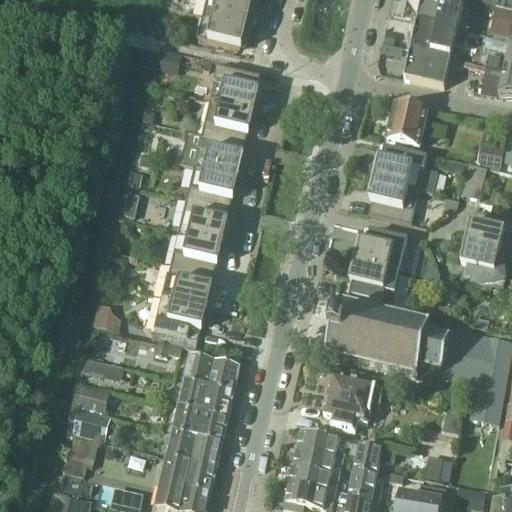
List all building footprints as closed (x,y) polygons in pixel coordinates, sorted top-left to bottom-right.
[(249,11),(207,0),(202,21),(250,33),(254,16),(248,15),(249,11)] [(257,0),(206,0),(207,0),(249,11),(251,6),(256,7),(257,0)] [(437,29),(443,0),(422,0),(417,25),(437,29)] [(457,34),(463,5),(443,0),(437,29),(457,34)] [(511,0),(443,0),(463,5),(464,3),(511,14),(511,0)] [(250,33),(202,21),(196,43),(239,53),(241,48),(246,49),(250,33)] [(430,60),(437,29),(417,25),(410,56),(430,60)] [(450,65),(457,34),(437,29),(430,60),(450,65)] [(388,62),(394,59),(395,53),(384,50),(382,61),(388,62)] [(511,53),(508,53),(506,63),(504,75),(501,92),(499,103),(511,102),(511,53)] [(410,56),(404,84),(423,88),(430,60),(410,56)] [(179,79),(183,62),(161,57),(157,74),(179,79)] [(489,59),(486,71),(497,74),(500,61),(489,59)] [(450,65),(430,60),(423,88),(444,93),(450,65)] [(466,66),(464,71),(485,76),(486,71),(466,66)] [(498,91),(501,92),(504,75),(497,74),(486,71),(485,76),(482,88),(498,91)] [(260,84),(217,74),(209,108),(252,118),(260,84)] [(481,99),(496,102),(498,91),(482,88),(481,99)] [(252,118),(209,108),(201,140),(244,151),(252,118)] [(419,153),(428,115),(395,108),(386,145),(419,153)] [(244,151),(201,140),(194,173),(236,183),(244,151)] [(477,166),(500,172),(506,152),(482,146),(477,166)] [(438,178),(424,175),(427,163),(384,153),(376,186),(419,196),(433,200),(438,178)] [(469,169),(465,200),(482,202),(486,171),(469,169)] [(236,183),(194,173),(186,206),(228,216),(236,183)] [(411,230),(419,196),(376,186),(368,220),(411,230)] [(130,197),(124,219),(134,221),(140,199),(130,197)] [(449,220),(457,213),(459,207),(446,204),(443,214),(449,220)] [(228,216),(186,206),(178,238),(221,249),(228,216)] [(511,255),(511,225),(476,218),(468,251),(511,261),(511,255)] [(365,235),(357,268),(400,279),(408,245),(365,235)] [(221,249),(178,238),(170,271),(213,281),(221,249)] [(503,294),(511,261),(468,251),(460,285),(503,294)] [(326,263),(324,272),(334,274),(336,265),(326,263)] [(395,297),(400,279),(357,268),(349,302),(404,315),(407,300),(395,297)] [(213,281),(170,271),(162,304),(205,314),(213,281)] [(430,286),(439,288),(441,280),(439,275),(433,273),(430,286)] [(205,314),(162,304),(154,337),(197,347),(205,314)] [(338,308),(325,361),(417,383),(420,372),(442,378),(440,384),(478,392),(470,424),(499,431),(511,355),(511,348),(430,330),(430,329),(338,308)] [(95,330),(121,334),(123,316),(97,312),(95,330)] [(208,392),(214,367),(190,361),(184,386),(208,392)] [(233,398),(239,372),(214,367),(208,392),(233,398)] [(381,412),(385,394),(331,382),(330,387),(326,392),(328,398),(326,405),(322,409),(324,416),(322,421),(332,423),(330,432),(357,439),(359,426),(367,428),(372,410),(381,412)] [(233,398),(208,392),(184,386),(178,412),(227,423),(233,398)] [(108,399),(89,394),(77,391),(72,413),(120,424),(121,421),(103,417),(108,399)] [(222,449),(227,423),(178,412),(173,438),(197,443),(222,449)] [(511,435),(504,435),(503,443),(511,444),(511,435)] [(337,454),(339,445),(339,444),(301,436),(297,454),(335,463),(342,465),(344,456),(337,454)] [(191,469),(197,443),(173,438),(167,463),(191,469)] [(97,458),(99,448),(73,442),(67,467),(64,478),(84,483),(87,472),(93,474),(97,458)] [(216,475),(222,449),(197,443),(191,469),(216,475)] [(422,460),(449,464),(451,451),(424,446),(422,460)] [(511,448),(510,448),(502,447),(500,462),(508,463),(511,463),(511,448)] [(395,459),(390,458),(388,457),(388,455),(360,449),(355,471),(378,477),(381,463),(393,466),(395,459)] [(335,463),(297,454),(293,471),(331,481),(338,482),(340,472),(333,470),(335,463)] [(185,493),(191,469),(167,463),(161,488),(185,493)] [(443,466),(439,485),(448,487),(452,467),(443,466)] [(210,499),(216,475),(191,469),(185,493),(210,499)] [(331,481),(293,471),(289,488),(334,499),(336,491),(329,489),(331,481)] [(375,489),(378,477),(355,471),(349,497),(373,501),(380,503),(382,491),(375,489)] [(180,511),(185,493),(161,488),(155,511),(180,511)] [(312,511),(330,511),(334,499),(289,488),(283,511),(296,511),(298,508),(312,511)] [(473,511),(484,511),(489,496),(461,489),(456,507),(473,511)] [(420,507),(419,511),(442,511),(446,497),(423,492),(421,501),(420,507)] [(207,511),(210,499),(185,493),(180,511),(207,511)] [(377,511),(380,503),(373,501),(349,497),(345,511),(377,511)] [(511,511),(511,497),(502,500),(503,511),(511,511)] [(401,498),(398,511),(419,511),(420,507),(421,501),(413,500),(411,499),(401,498)] [(59,500),(56,511),(100,511),(101,510),(59,500)] [(503,511),(502,500),(493,502),(490,511),(503,511)]
